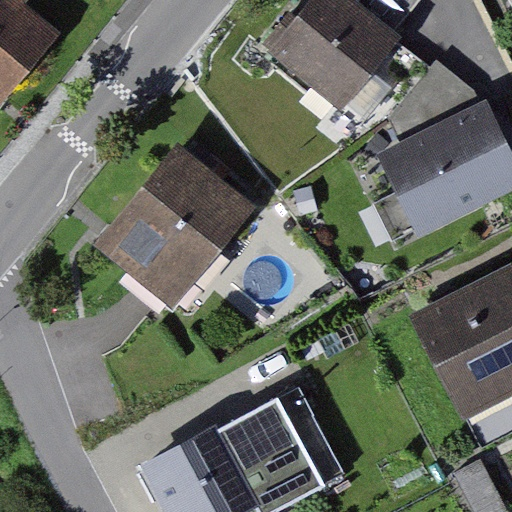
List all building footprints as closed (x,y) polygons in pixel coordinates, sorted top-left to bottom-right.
[(68,34),(28,0),(0,0),(0,109),(1,111),(68,34)] [(450,4),(444,0),(340,0),(296,53),(362,108),(450,4)] [(511,135),(501,113),(398,164),(436,240),(511,202),(511,135)] [(274,204),(197,142),(111,250),(188,311),(274,204)] [(385,147),(360,155),(386,237),(412,228),(385,147)] [(511,421),(511,284),(433,326),(490,433),(511,421)] [(293,396),(161,468),(184,511),(244,511),(271,498),(277,509),(337,477),(293,396)]
